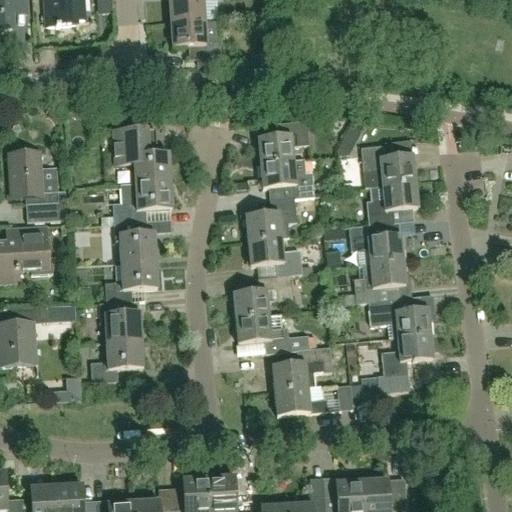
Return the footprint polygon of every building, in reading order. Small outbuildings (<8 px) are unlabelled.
[(11,9),(26,9),(25,0),(0,0),(0,35),(12,35),(11,9)] [(42,0),(45,31),(76,29),(76,24),(84,24),(82,0),(74,1),(73,0),(42,0)] [(105,12),(104,0),(90,0),(90,12),(105,12)] [(170,26),(203,23),(201,0),(191,0),(192,0),(168,2),(170,26)] [(203,23),(170,26),(172,52),(196,50),(196,63),(220,62),(219,48),(218,25),(203,27),(203,23)] [(309,151),(307,126),(256,131),(260,169),(268,168),(293,165),(292,152),(309,151)] [(158,159),(157,147),(156,133),(114,136),(114,150),(116,170),(118,170),(135,169),(136,188),(171,186),(170,158),(158,159)] [(382,191),(416,187),(413,161),(387,163),(386,150),(361,153),(364,177),(366,177),(368,193),(382,191)] [(41,188),(40,161),(10,162),(11,199),(26,198),(27,209),(60,208),(59,187),(41,188)] [(268,168),(260,169),(263,194),(289,192),(290,204),(295,204),(314,202),(312,178),(306,179),(305,165),(304,165),(303,164),(293,165),(268,168)] [(113,208),(114,220),(104,221),(104,229),(115,229),(115,228),(132,227),(148,226),(147,214),(173,213),(171,186),(136,188),(119,189),(120,208),(113,208)] [(368,193),(369,206),(367,207),(369,230),(374,230),(393,228),(392,216),(419,213),(416,187),(382,191),(368,193)] [(295,204),(290,204),(271,206),(272,219),(246,222),(248,246),(282,243),(288,242),(287,229),(298,228),(295,204)] [(52,215),(52,230),(69,229),(68,214),(52,215)] [(132,227),(115,228),(115,229),(116,248),(120,248),(122,267),(138,266),(157,266),(155,238),(148,239),(148,226),(132,227)] [(369,230),(349,233),(352,256),(368,255),(370,268),(370,269),(384,267),(403,266),(401,241),(375,244),(374,230),(369,230)] [(51,267),(49,268),(46,232),(15,234),(16,247),(0,247),(0,287),(19,287),(18,277),(30,276),(30,279),(52,278),(51,267)] [(321,235),(322,245),(344,243),(343,233),(321,235)] [(284,257),(282,243),(248,246),(251,271),(277,269),(279,281),(291,281),(303,279),(311,279),(310,270),(302,271),(300,256),(284,257)] [(138,266),(122,267),(123,286),(106,287),(107,307),(133,306),(133,304),(133,294),(159,292),(157,266),(138,266)] [(362,270),(363,283),(354,284),(357,308),(369,307),(381,306),(380,293),(406,291),(403,266),(384,267),(370,269),(370,268),(362,270)] [(291,281),(279,281),(259,283),(261,296),(234,299),(236,324),(282,319),(282,318),(269,320),(268,306),(293,303),(291,281)] [(133,306),(107,307),(101,307),(102,328),(105,327),(107,347),(143,345),(141,317),(140,304),(133,304),(133,306)] [(381,306),(369,307),(371,331),(390,329),(391,344),(398,343),(398,342),(405,341),(431,339),(429,315),(402,318),(401,304),(381,306)] [(49,327),(48,310),(9,313),(10,327),(0,327),(0,371),(40,369),(37,328),(49,327)] [(282,319),(236,324),(239,349),(266,346),(267,359),(291,356),(298,356),(311,355),(309,341),(289,343),(288,332),(283,333),(282,319)] [(382,358),(385,382),(379,383),(380,398),(410,395),(408,380),(407,367),(434,364),(431,339),(405,341),(398,342),(398,343),(399,356),(382,358)] [(143,345),(107,347),(108,366),(92,367),(93,387),(119,386),(118,374),(145,372),(143,345)] [(311,355),(298,356),(299,368),(274,371),(276,396),(309,393),(307,379),(333,377),(331,353),(311,355)] [(340,415),(353,414),(351,391),(338,392),(340,415)] [(310,407),(309,393),(276,396),(278,421),(311,418),(328,417),(327,405),(310,407)] [(64,395),(49,396),(50,407),(65,406),(64,395)] [(6,475),(0,475),(0,511),(19,511),(19,503),(7,504),(6,475)] [(237,511),(235,481),(209,482),(210,511),(237,511)] [(210,511),(209,482),(184,484),(184,492),(185,511),(210,511)] [(388,484),(363,485),(364,511),(407,511),(406,484),(404,484),(389,486),(388,484)] [(364,511),(363,485),(337,486),(338,511),(364,511)] [(83,489),(57,491),(58,511),(84,511),(84,506),(83,489)] [(19,511),(58,511),(57,491),(32,492),(32,502),(19,503),(19,511)]
